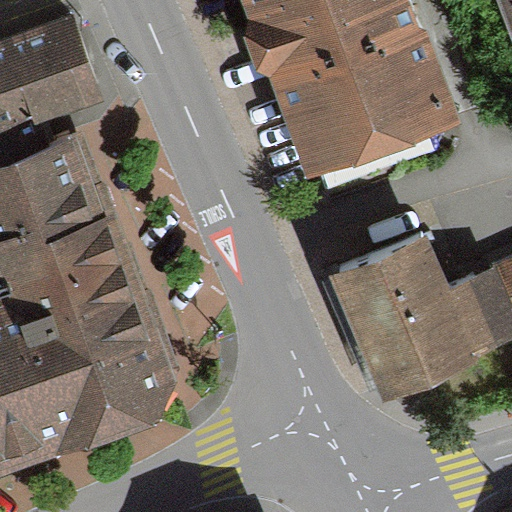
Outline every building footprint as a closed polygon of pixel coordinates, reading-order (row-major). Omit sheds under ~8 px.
[(234,0),(307,182),(457,123),(410,6),(413,0),(234,0)] [(511,0),(498,0),(511,35),(511,0)] [(0,140),(105,103),(72,11),(0,37),(0,140)] [(0,292),(57,446),(154,413),(175,363),(148,285),(143,287),(105,182),(100,183),(80,129),(0,157),(0,292)] [(423,231),(326,274),(382,399),(474,359),(471,353),(511,334),(511,249),(491,258),(493,264),(447,284),(423,231)] [(0,468),(57,446),(0,292),(0,468)]
